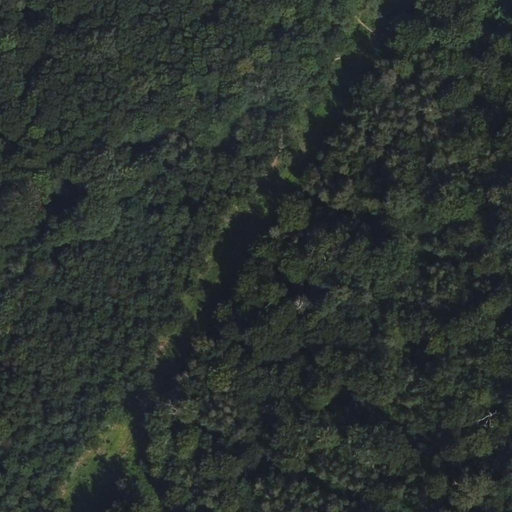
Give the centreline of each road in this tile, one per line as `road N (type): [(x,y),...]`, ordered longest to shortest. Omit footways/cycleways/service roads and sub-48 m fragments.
road 1 (unknown): [(84,511),(240,247),(400,0)]
road 2 (track): [(0,277),(384,0)]
